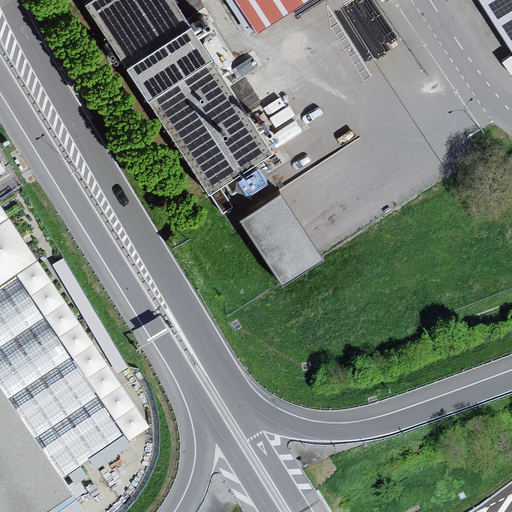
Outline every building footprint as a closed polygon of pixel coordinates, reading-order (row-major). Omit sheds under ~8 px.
[(164,0),(77,0),(197,196),(261,157),(164,0)] [(236,0),(257,32),(308,0),(236,0)] [(511,0),(476,0),(511,55),(511,0)] [(283,188),(242,214),(284,280),(325,254),(283,188)] [(0,379),(0,511),(62,511),(81,499),(0,379)]
